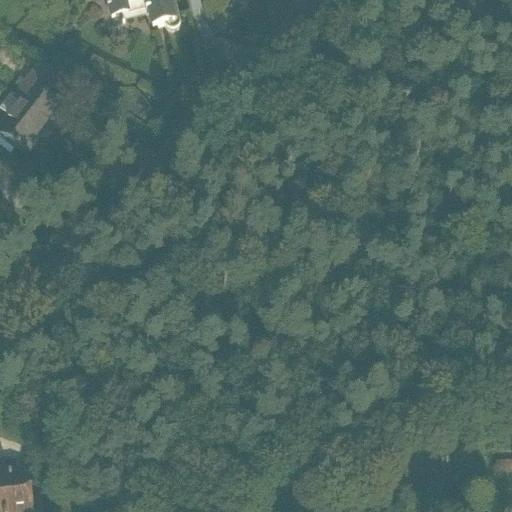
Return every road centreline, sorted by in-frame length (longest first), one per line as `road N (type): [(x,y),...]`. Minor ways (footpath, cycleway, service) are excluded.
road 1 (track): [(511,400),(437,417),(387,481),(126,498),(88,437),(66,353),(13,307)]
road 2 (residential): [(0,325),(313,0)]
